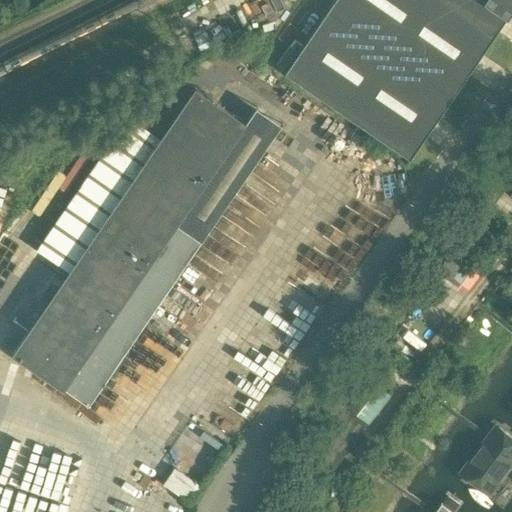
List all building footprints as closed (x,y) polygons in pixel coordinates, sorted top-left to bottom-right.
[(511,0),(335,0),(286,73),(411,159),(508,17),(508,18),(511,12),(511,0)] [(258,38),(245,58),(256,65),(269,46),(258,38)] [(37,248),(71,271),(14,354),(89,406),(260,157),(234,140),(246,123),(196,89),(160,141),(127,118),(37,248)] [(170,125),(160,118),(153,129),(163,136),(170,125)] [(454,252),(440,272),(465,289),(479,270),(454,252)] [(384,378),(391,369),(370,354),(363,363),(384,378)] [(367,422),(389,393),(374,383),(353,411),(367,422)] [(333,471),(369,424),(344,405),(308,452),(333,471)] [(445,470),(495,507),(511,484),(511,431),(487,413),(445,470)] [(163,484),(188,501),(200,484),(175,467),(163,484)] [(428,511),(477,511),(444,489),(428,511)]
